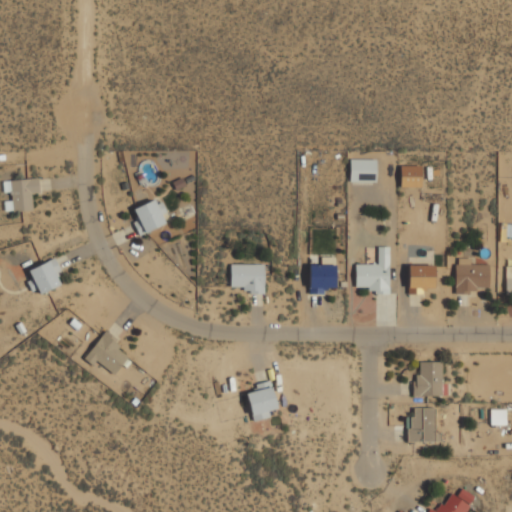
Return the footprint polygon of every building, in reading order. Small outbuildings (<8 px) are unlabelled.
[(349,182),(374,182),(375,160),(349,159),(349,182)] [(399,188),(420,187),(420,165),(399,166),(399,188)] [(31,194),(38,193),(37,179),(10,180),(11,211),(31,211),(31,194)] [(165,224),(161,215),(165,213),(159,199),(133,210),(137,220),(132,222),(138,235),(165,224)] [(354,265),(354,288),(368,287),(368,294),(389,293),(388,247),(377,247),(377,264),(354,265)] [(38,294),(59,285),(55,274),(59,272),(53,259),(27,270),(38,294)] [(454,264),(454,293),(475,293),(475,287),(487,288),(488,265),(454,264)] [(263,265),(229,265),(229,288),(248,288),(248,294),(263,294),(263,265)] [(308,294),(323,294),(323,288),(334,288),(334,265),(308,265),(308,294)] [(433,266),(407,265),(407,294),(414,294),(414,288),(433,288),(433,266)] [(113,375),(129,354),(103,333),(82,358),(91,365),(95,360),(113,375)] [(441,362),(418,362),(418,375),(412,375),(413,396),(441,396),(441,362)] [(267,411),(276,409),(268,381),(254,385),(256,391),(245,394),(252,422),(269,417),(267,411)] [(407,442),(433,442),(433,408),(413,408),(413,418),(407,418),(407,442)] [(489,425),(504,425),(505,410),(489,410),(489,425)] [(463,511),(473,497),(461,489),(455,497),(445,491),(431,511),(463,511)]
